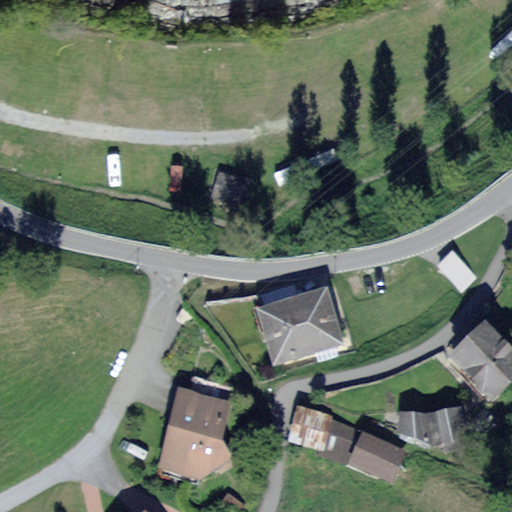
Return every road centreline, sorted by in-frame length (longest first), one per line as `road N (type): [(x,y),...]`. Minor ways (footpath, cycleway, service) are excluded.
road 1 (residential): [(511,239),(491,280),(437,345),(396,366),(295,390),(265,511)]
road 2 (tertiary): [(511,190),(417,244),(335,265),(252,272),(179,262)]
road 3 (residential): [(179,262),(115,409),(86,455),(0,504)]
road 4 (tertiary): [(179,262),(71,240),(0,211)]
